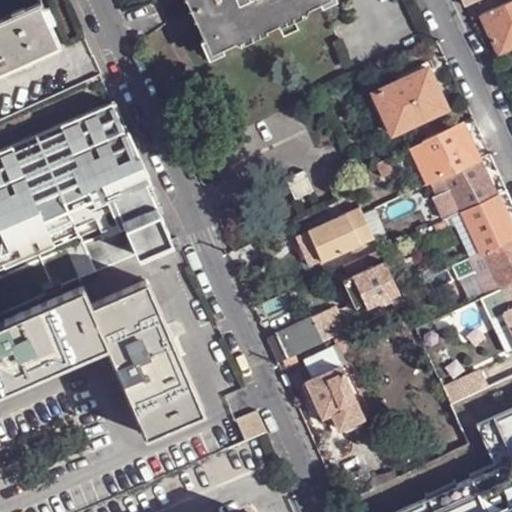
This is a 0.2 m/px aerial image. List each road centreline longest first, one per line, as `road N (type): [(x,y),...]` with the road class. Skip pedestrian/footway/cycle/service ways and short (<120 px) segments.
road 1 (residential): [(322,511),(92,0)]
road 2 (residential): [(511,150),(442,0)]
